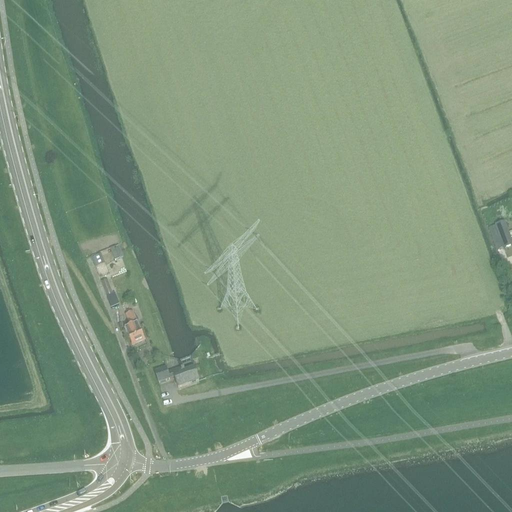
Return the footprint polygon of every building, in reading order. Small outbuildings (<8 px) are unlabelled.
[(496,226),(504,249),(511,245),(511,241),(505,222),(496,226)] [(115,261),(120,259),(116,248),(110,250),(115,261)] [(107,280),(101,283),(107,297),(111,309),(117,306),(107,280)] [(133,313),(126,316),(131,327),(125,330),(132,346),(145,340),(139,328),(140,328),(138,324),(133,313)] [(185,372),(185,371),(182,372),(181,369),(168,374),(166,368),(155,372),(159,384),(175,379),(178,389),(199,382),(195,369),(185,372)]
